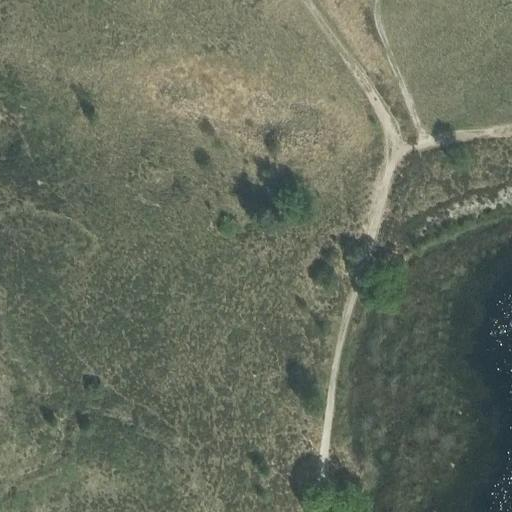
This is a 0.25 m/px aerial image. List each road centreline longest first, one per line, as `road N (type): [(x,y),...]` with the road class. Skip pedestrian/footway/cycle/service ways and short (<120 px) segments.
road 1 (track): [(315,511),(337,359),(400,145)]
road 2 (track): [(400,145),(313,0)]
